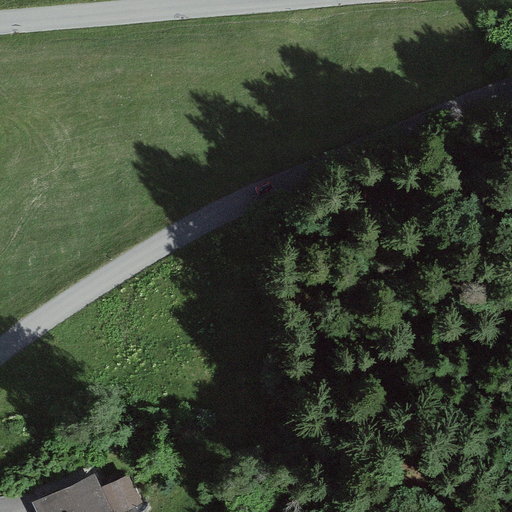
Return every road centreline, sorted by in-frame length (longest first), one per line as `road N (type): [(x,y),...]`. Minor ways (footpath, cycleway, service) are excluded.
road 1 (tertiary): [(0,361),(123,270),(213,218),(511,90)]
road 2 (tertiary): [(273,0),(0,24)]
